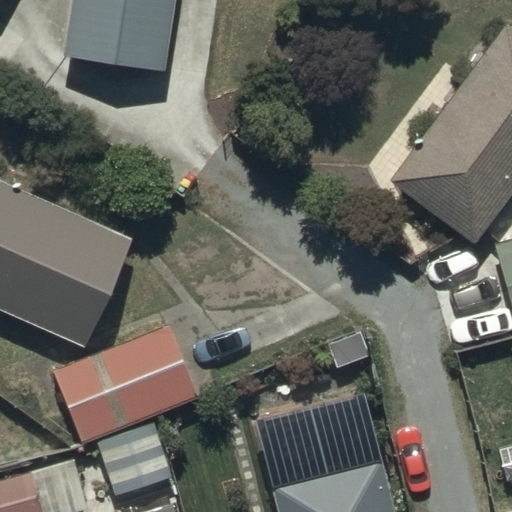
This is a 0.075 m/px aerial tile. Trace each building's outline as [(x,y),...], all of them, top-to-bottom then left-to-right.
[(67,0),(60,51),(161,66),(170,0),(67,0)] [(468,239),(511,177),(511,27),(498,17),(383,177),(468,239)] [(0,306),(83,343),(131,236),(0,177),(0,306)] [(511,238),(492,244),(511,315),(511,238)] [(51,365),(79,439),(198,395),(170,321),(51,365)] [(392,511),(378,456),(269,484),(275,511),(392,511)] [(43,511),(30,467),(0,476),(0,511),(43,511)] [(175,511),(172,503),(143,511),(175,511)]
